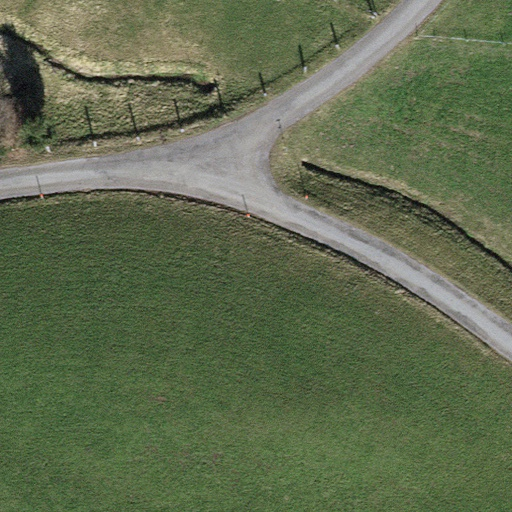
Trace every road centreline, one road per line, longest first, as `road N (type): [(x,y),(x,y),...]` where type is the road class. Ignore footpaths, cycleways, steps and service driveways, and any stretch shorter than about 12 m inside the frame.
road 1 (unclassified): [(511,347),(403,271),(187,169)]
road 2 (unclassified): [(187,169),(280,120),(394,30),(418,0)]
road 3 (unclassified): [(187,169),(0,180)]
